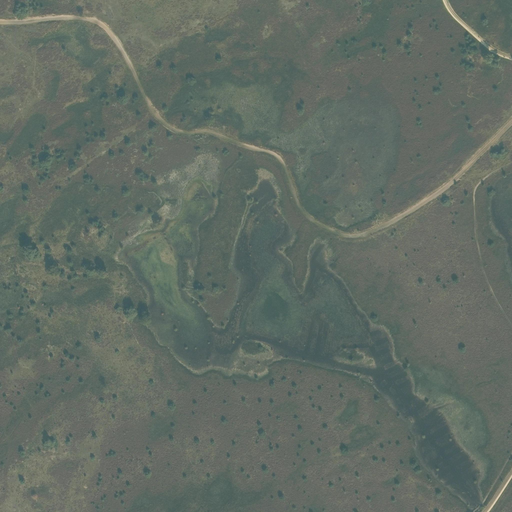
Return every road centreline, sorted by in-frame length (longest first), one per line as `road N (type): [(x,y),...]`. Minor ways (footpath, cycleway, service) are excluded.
road 1 (track): [(511,120),(420,204),(347,235),(298,205),(273,154),(159,119),(98,24),(0,22)]
road 2 (unknown): [(511,326),(482,269),(474,195),(479,182),(511,163)]
